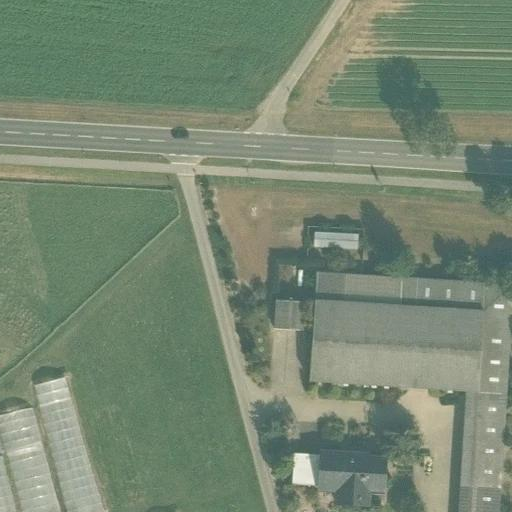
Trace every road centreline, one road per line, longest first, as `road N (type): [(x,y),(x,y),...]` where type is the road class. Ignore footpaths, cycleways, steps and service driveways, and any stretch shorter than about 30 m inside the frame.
road 1 (secondary): [(511,163),(0,133)]
road 2 (track): [(183,144),(273,511)]
road 3 (track): [(244,402),(410,411),(436,436),(440,511)]
road 4 (track): [(349,0),(276,109),(264,148)]
